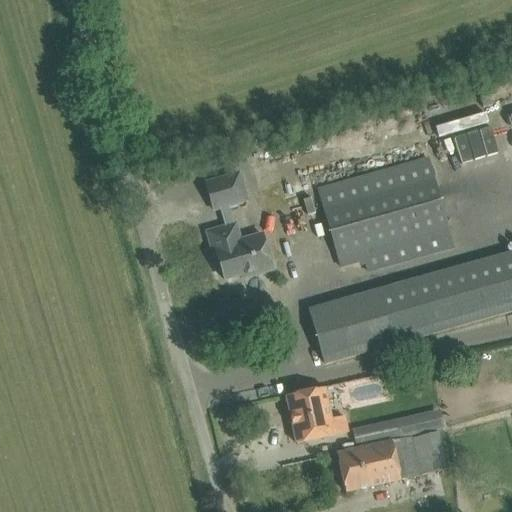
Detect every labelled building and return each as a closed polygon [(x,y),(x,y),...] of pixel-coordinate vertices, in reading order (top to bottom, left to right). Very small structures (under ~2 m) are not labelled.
[(406,134),(356,148),(359,159),(409,145),(406,134)] [(318,190),(340,265),(360,260),(362,266),(366,265),(368,273),(453,249),(428,159),(318,190)] [(238,174),(203,185),(212,214),(218,212),(223,227),(205,233),(222,285),(239,279),(240,284),(272,273),(261,234),(240,241),(235,224),(233,225),(228,210),(248,204),(238,174)] [(323,366),(511,312),(511,253),(308,311),(323,366)] [(348,400),(382,398),(382,379),(347,380),(348,400)] [(296,445),(315,441),(347,434),(344,418),(332,421),(325,389),(285,398),(296,445)] [(439,411),(352,430),(356,448),(443,428),(439,411)] [(345,493),(365,489),(419,477),(447,472),(439,433),(337,455),(345,493)]
